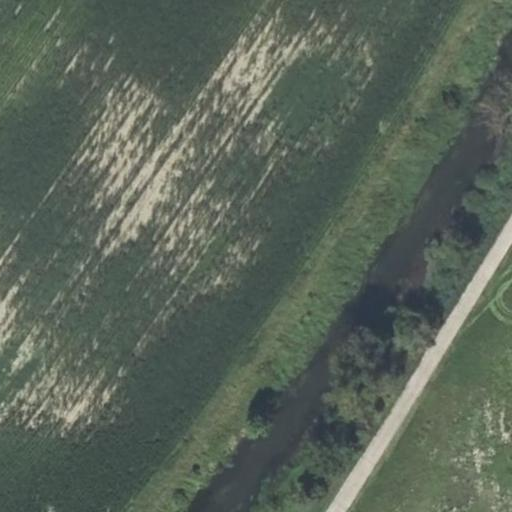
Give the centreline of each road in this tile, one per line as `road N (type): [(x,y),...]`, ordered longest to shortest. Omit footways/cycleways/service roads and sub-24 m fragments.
road 1 (track): [(490,0),(406,176),(207,447),(149,511)]
road 2 (track): [(511,233),(343,511)]
